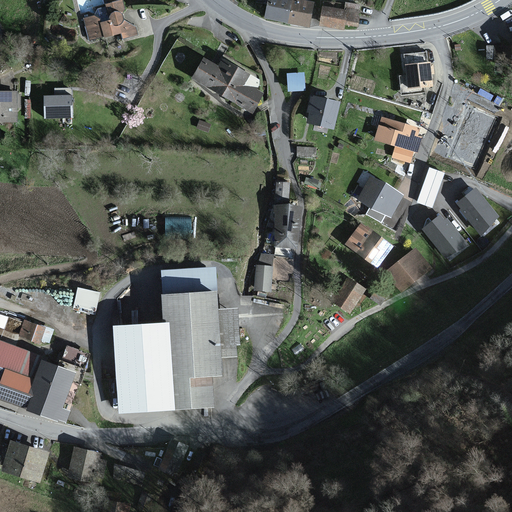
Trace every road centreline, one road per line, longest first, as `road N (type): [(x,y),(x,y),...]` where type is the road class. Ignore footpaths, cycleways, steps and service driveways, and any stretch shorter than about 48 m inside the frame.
road 1 (residential): [(219,435),(222,414),(293,320),(298,294),(302,207),(280,104),(252,25)]
road 2 (tertiary): [(219,435),(274,437),(304,425),(445,338),(511,280)]
road 3 (tertiary): [(499,0),(448,24),(374,36),(300,36),(252,25)]
road 4 (tertiary): [(0,412),(72,434),(219,435)]
